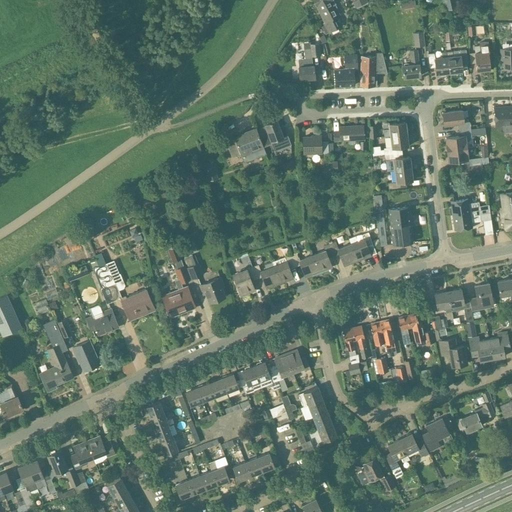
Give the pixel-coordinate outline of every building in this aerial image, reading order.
[(339,15),(337,10),(331,0),(314,0),(322,17),(323,17),(325,21),(320,24),(325,34),(339,27),(334,17),(339,15)] [(364,0),(357,0),(353,2),(356,9),(367,4),(364,0)] [(416,7),(414,0),(399,0),(402,9),(416,7)] [(441,0),(444,10),(455,7),(459,7),(457,0),(441,0)] [(476,35),(475,26),(467,27),(468,36),(476,35)] [(453,41),(452,30),(444,31),(445,42),(453,41)] [(425,45),(423,32),(412,33),(414,47),(425,45)] [(479,45),(474,46),(475,70),(489,69),(487,52),(488,52),(488,42),(479,43),(479,45)] [(321,55),(320,43),(309,44),(309,46),(303,47),(304,58),(297,59),(299,79),(314,77),(313,65),(312,65),(311,56),(321,55)] [(511,43),(510,44),(509,45),(509,49),(500,49),(500,60),(503,60),(503,67),(511,67),(511,43)] [(418,63),(417,49),(409,50),(411,64),(402,65),(403,77),(420,75),(419,63),(418,63)] [(466,50),(446,52),(448,72),(461,71),(461,65),(467,64),(466,50)] [(361,55),(360,84),(376,85),(376,72),(376,69),(380,70),(380,72),(387,72),(382,52),(375,53),(375,55),(361,55)] [(448,72),(446,52),(441,52),(442,57),(434,58),(434,53),(428,54),(429,68),(435,67),(436,73),(448,72)] [(358,68),(357,53),(343,54),(344,69),(334,69),(335,85),(354,84),(353,69),(358,68)] [(511,106),(494,107),(495,127),(502,126),(511,125),(511,106)] [(458,124),(459,130),(470,128),(469,121),(465,117),(462,118),(462,110),(442,112),(443,125),(458,124)] [(266,129),(258,133),(263,146),(279,140),(282,147),(291,144),(287,135),(283,137),(276,119),(274,120),(273,117),(264,121),(265,124),(264,124),(266,129)] [(390,129),(383,129),(384,136),(390,135),(406,133),(404,122),(389,123),(390,129)] [(363,138),(362,125),(339,126),(340,131),(333,131),(334,140),(363,138)] [(369,127),(368,128),(368,133),(369,133),(369,138),(377,137),(377,135),(376,125),(368,125),(369,127)] [(459,136),(445,138),(446,150),(466,147),(465,141),(469,141),(471,137),(471,135),(486,133),(485,127),(470,128),(459,130),(459,136)] [(263,146),(258,133),(256,129),(234,137),(226,140),(232,156),(240,153),(241,156),(263,148),(263,146)] [(384,148),(384,154),(402,152),(401,147),(407,146),(406,133),(390,135),(390,136),(391,147),(384,148)] [(321,141),(320,135),(313,135),(313,136),(303,137),(303,153),(328,152),(328,144),(328,141),(321,141)] [(466,147),(446,150),(448,162),(467,159),(466,147)] [(394,170),(410,168),(409,156),(402,157),(402,152),(384,154),(385,160),(393,159),(394,170)] [(488,163),(488,157),(482,157),(470,159),(471,165),(488,163)] [(329,161),(329,172),(337,172),(337,160),(329,161)] [(483,172),(482,164),(461,167),(462,175),(483,172)] [(279,165),(273,167),(276,177),(282,175),(279,165)] [(206,168),(205,169),(207,180),(217,178),(214,167),(213,167),(206,168)] [(412,180),(410,168),(394,170),(395,182),(388,182),(389,189),(406,187),(405,181),(412,180)] [(511,191),(500,194),(503,209),(501,209),(503,222),(504,221),(505,230),(511,229),(511,191)] [(373,195),(375,220),(375,222),(383,221),(380,194),(373,195)] [(475,215),(490,212),(489,204),(479,206),(479,201),(468,203),(468,199),(450,201),(452,216),(474,212),(475,215)] [(408,206),(388,208),(390,220),(392,235),(393,244),(412,242),(408,206)] [(474,212),(452,216),(454,230),(472,227),(471,222),(491,219),(490,212),(475,215),(474,212)] [(135,227),(129,230),(132,236),(138,234),(135,227)] [(351,243),(357,260),(370,255),(367,246),(373,244),(368,232),(362,234),(355,236),(349,238),(351,243)] [(391,234),(380,235),(381,244),(391,243),(391,234)] [(193,240),(183,245),(187,256),(197,252),(193,240)] [(357,260),(351,243),(338,248),(335,241),(329,243),(334,255),(339,254),(343,265),(357,260)] [(334,255),(329,243),(323,246),(325,250),(312,255),(318,271),(332,266),(329,257),(334,255)] [(179,251),(177,246),(168,249),(173,262),(175,261),(177,268),(174,269),(178,279),(174,280),(179,291),(162,297),(167,310),(166,311),(167,313),(168,312),(170,318),(195,308),(187,287),(183,289),(181,283),(190,280),(185,265),(183,266),(181,259),(182,258),(181,258),(182,257),(180,251),(179,251)] [(290,254),(295,267),(301,264),(306,276),(318,271),(312,255),(299,260),(296,252),(290,254)] [(184,258),(187,267),(186,267),(191,279),(204,274),(199,262),(198,263),(194,254),(184,258)] [(279,259),(271,262),(279,283),(293,278),(290,269),(295,267),(290,254),(284,257),(286,261),(281,263),(279,259)] [(248,255),(240,258),(242,264),(250,261),(248,255)] [(113,260),(93,269),(107,304),(121,297),(119,290),(114,279),(121,276),(120,273),(119,273),(113,260)] [(258,264),(252,267),(256,278),(262,276),(266,288),(279,283),(271,262),(264,264),(266,269),(261,271),(258,264)] [(256,278),(252,267),(233,274),(241,295),(255,290),(251,281),(256,278)] [(224,285),(221,277),(200,285),(203,294),(206,293),(210,303),(225,296),(221,287),(224,285)] [(25,279),(22,286),(28,289),(31,283),(25,279)] [(511,285),(511,279),(498,281),(501,296),(511,294),(511,301),(511,285)] [(471,306),(471,310),(489,307),(487,299),(492,298),(489,283),(474,286),(477,298),(469,299),(471,306)] [(154,309),(145,288),(121,298),(130,319),(154,309)] [(56,289),(45,294),(47,299),(58,295),(56,289)] [(461,289),(448,291),(450,306),(451,306),(452,310),(464,308),(463,307),(471,306),(469,299),(463,301),(461,289)] [(451,312),(452,312),(452,310),(451,306),(450,306),(448,291),(434,294),(437,309),(445,307),(447,319),(453,318),(451,312)] [(21,327),(6,295),(0,297),(0,330),(2,335),(21,327)] [(46,298),(33,303),(35,309),(37,308),(46,305),(48,304),(46,298)] [(55,302),(49,304),(51,310),(58,308),(55,302)] [(46,305),(37,308),(39,314),(48,311),(46,305)] [(94,320),(104,316),(102,312),(99,305),(89,308),(92,316),(94,320)] [(473,321),(471,310),(471,306),(463,307),(464,308),(466,322),(473,321)] [(117,327),(110,308),(102,312),(104,316),(94,320),(92,316),(86,318),(91,331),(96,329),(98,334),(117,327)] [(416,313),(406,315),(409,328),(412,327),(416,346),(434,342),(432,330),(423,332),(423,329),(420,329),(416,313)] [(407,329),(409,328),(406,315),(398,317),(404,344),(410,343),(408,337),(407,329)] [(72,333),(66,318),(56,322),(63,337),(72,333)] [(442,319),(439,320),(441,327),(444,326),(447,326),(446,322),(446,318),(442,319)] [(28,319),(22,322),(26,333),(33,330),(28,319)] [(54,367),(39,373),(47,391),(55,387),(54,384),(73,376),(62,352),(58,342),(63,339),(55,319),(43,324),(52,346),(46,349),(54,367)] [(388,319),(379,321),(385,346),(386,348),(395,346),(388,319)] [(385,346),(379,321),(370,323),(375,345),(381,343),(382,347),(385,346)] [(361,325),(352,327),(355,340),(357,340),(362,359),(368,357),(361,325)] [(352,341),(355,340),(352,327),(343,330),(349,357),(356,355),(355,349),(354,349),(352,341)] [(437,328),(432,329),(435,341),(440,340),(441,338),(440,328),(437,328)] [(489,339),(493,359),(504,356),(503,351),(510,349),(506,332),(497,333),(498,337),(489,339)] [(480,361),(493,359),(489,339),(479,341),(478,337),(469,339),(472,357),(479,355),(480,361)] [(456,347),(454,339),(439,342),(442,355),(449,354),(452,366),(467,363),(463,346),(456,347)] [(99,364),(89,340),(73,347),(78,359),(79,359),(85,370),(99,364)] [(297,350),(286,354),(293,372),(303,368),(304,371),(310,369),(305,356),(300,358),(297,350)] [(293,372),(286,354),(275,358),(278,366),(272,368),(277,381),(283,378),(282,376),(287,374),(289,380),(295,377),(293,372)] [(389,371),(385,356),(375,358),(378,373),(389,371)] [(417,376),(413,359),(403,361),(407,378),(408,378),(409,380),(414,379),(413,376),(417,376)] [(360,372),(358,361),(347,364),(350,375),(360,372)] [(253,366),(261,387),(277,381),(272,368),(267,370),(264,362),(253,366)] [(255,389),(261,387),(253,366),(243,370),(246,379),(240,381),(244,390),(245,393),(248,392),(253,391),(255,389)] [(407,377),(404,366),(395,368),(398,379),(407,377)] [(426,369),(420,371),(422,378),(428,376),(426,369)] [(232,374),(220,378),(226,392),(227,392),(229,396),(240,392),(238,388),(232,374)] [(226,392),(220,378),(209,383),(214,397),(226,392)] [(511,381),(507,384),(511,395),(511,399),(500,405),(505,415),(511,411),(511,381)] [(209,383),(197,387),(202,401),(214,397),(209,383)] [(178,385),(168,389),(172,398),(182,394),(178,385)] [(303,407),(308,405),(322,399),(317,386),(298,394),(303,407)] [(0,389),(0,400),(1,403),(0,403),(0,418),(22,409),(17,396),(15,397),(10,387),(7,388),(6,387),(0,389)] [(190,406),(202,401),(197,387),(185,392),(190,406)] [(474,410),(475,412),(456,420),(460,429),(465,427),(466,431),(467,431),(467,433),(477,429),(476,427),(481,425),(478,418),(486,415),(487,417),(495,413),(490,402),(492,401),(489,389),(481,392),(485,402),(481,403),(482,406),(474,410)] [(281,397),(284,406),(289,404),(286,395),(281,397)] [(182,407),(186,405),(183,396),(178,398),(182,407)] [(308,405),(313,417),(327,411),(322,399),(308,405)] [(244,401),(231,406),(233,411),(246,406),(244,401)] [(146,407),(151,419),(164,414),(160,402),(146,407)] [(282,403),(269,408),(272,416),(273,416),(275,415),(285,411),(282,403)] [(266,406),(260,408),(264,418),(270,416),(266,406)] [(313,417),(318,429),(332,423),(327,411),(313,417)] [(155,431),(169,426),(164,414),(151,419),(155,431)] [(454,427),(448,415),(426,425),(429,432),(422,435),(430,452),(440,447),(436,439),(442,436),(444,442),(452,439),(448,430),(454,427)] [(191,431),(195,429),(192,420),(187,422),(191,431)] [(337,436),(332,423),(318,429),(323,442),(337,436)] [(173,438),(169,426),(155,431),(160,443),(173,438)] [(195,429),(191,431),(192,434),(196,444),(200,442),(195,429)] [(411,434),(399,439),(407,454),(418,448),(422,456),(428,453),(422,440),(416,443),(411,434)] [(99,436),(86,442),(95,464),(103,461),(107,457),(115,454),(110,439),(102,443),(99,436)] [(178,450),(173,438),(160,443),(164,455),(178,450)] [(234,444),(232,439),(223,443),(225,448),(234,444)] [(407,454),(399,439),(388,445),(391,453),(385,456),(396,478),(402,474),(395,459),(401,457),(403,462),(409,459),(407,454)] [(210,441),(201,445),(203,449),(212,446),(212,445),(210,441)] [(93,459),(86,442),(73,447),(76,453),(69,455),(75,470),(82,467),(81,463),(93,459)] [(73,486),(76,493),(83,490),(80,482),(79,483),(75,473),(73,468),(68,470),(59,450),(55,452),(54,449),(47,452),(48,455),(47,455),(55,475),(61,472),(64,478),(68,477),(72,487),(73,486)] [(187,450),(178,454),(179,459),(188,455),(187,450)] [(263,456),(256,458),(262,472),(274,467),(273,464),(277,462),(274,454),(269,456),(269,453),(263,456)] [(250,476),(262,472),(256,458),(245,462),(250,476)] [(366,471),(364,472),(358,475),(362,484),(368,481),(369,481),(379,477),(385,491),(396,486),(390,474),(384,477),(375,458),(363,464),(366,471)] [(37,460),(27,464),(34,481),(43,478),(37,460)] [(211,471),(216,485),(228,480),(223,466),(217,468),(214,460),(208,462),(211,471)] [(238,481),(250,476),(245,462),(233,467),(238,481)] [(474,463),(467,469),(472,475),(479,469),(474,463)] [(20,490),(24,503),(25,503),(28,511),(30,510),(36,508),(29,491),(36,488),(27,464),(17,468),(25,488),(20,490)] [(81,471),(75,473),(79,483),(80,482),(83,490),(88,488),(81,471)] [(204,489),(216,485),(211,471),(199,475),(204,489)] [(6,472),(0,473),(0,484),(3,493),(13,489),(6,472)] [(187,480),(193,494),(204,489),(199,475),(187,480)] [(51,478),(45,480),(50,493),(56,491),(51,478)] [(114,496),(127,489),(120,478),(107,485),(114,496)] [(181,499),(193,494),(187,480),(175,485),(181,499)] [(116,502),(120,508),(133,500),(127,489),(114,496),(116,502)] [(24,503),(20,490),(14,493),(19,505),(24,503)] [(96,506),(101,504),(97,497),(92,500),(96,506)] [(305,511),(301,511),(299,511),(320,511),(315,499),(302,506),(305,511)] [(60,500),(53,503),(56,509),(63,506),(60,500)] [(133,500),(120,508),(122,511),(138,511),(139,511),(133,500)] [(25,503),(24,503),(19,505),(17,508),(17,509),(18,511),(25,511),(28,511),(25,503)]
